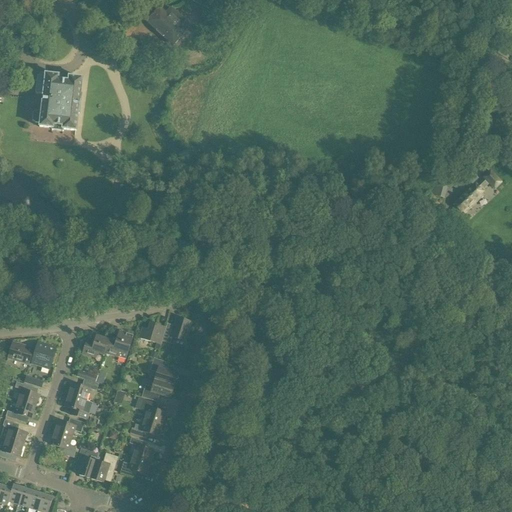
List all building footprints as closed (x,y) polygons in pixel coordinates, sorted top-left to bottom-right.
[(166,14),(159,8),(146,22),(173,47),(186,32),(180,27),(185,22),(171,8),(166,14)] [(58,79),(58,76),(45,75),(45,77),(38,76),(37,77),(35,92),(36,94),(43,95),(41,112),(37,111),(33,114),(32,121),(35,123),(40,124),(39,127),(53,129),(54,124),(63,125),(62,130),(76,132),(79,104),(80,104),(81,96),(80,96),(82,79),(69,77),(69,80),(58,79)] [(495,189),(501,183),(490,172),(484,178),(495,189)] [(481,192),(485,188),(482,185),(478,188),(476,186),(455,206),(461,212),(462,212),(465,215),(484,196),(481,193),(482,192),(481,192)] [(185,342),(191,323),(176,318),(172,331),(166,329),(162,342),(173,345),(174,339),(185,342)] [(161,345),(162,342),(166,329),(165,329),(166,328),(150,324),(148,331),(143,329),(140,338),(161,345)] [(126,360),(133,336),(119,332),(117,340),(109,338),(109,340),(104,353),(105,354),(126,360)] [(104,353),(109,340),(96,336),(94,343),(87,340),(83,354),(95,358),(97,354),(104,356),(105,354),(104,353)] [(29,365),(34,349),(13,343),(8,359),(29,365)] [(49,370),(56,349),(38,343),(32,364),(49,370)] [(174,386),(178,375),(165,371),(168,363),(156,359),(154,359),(150,371),(157,373),(155,380),(174,386)] [(42,388),(44,382),(26,376),(24,383),(42,388)] [(96,391),(98,384),(85,380),(83,387),(72,384),(69,396),(86,401),(89,389),(96,391)] [(170,398),(174,386),(155,380),(152,388),(145,386),(142,398),(155,402),(158,394),(170,398)] [(35,407),(39,396),(28,392),(30,387),(17,383),(15,388),(22,390),(18,402),(35,407)] [(121,405),(125,394),(118,391),(115,403),(121,405)] [(65,408),(72,410),(70,415),(87,420),(90,411),(84,409),(86,401),(69,396),(65,408)] [(162,425),(166,413),(155,410),(156,404),(138,399),(135,408),(147,412),(145,420),(162,425)] [(31,420),(35,407),(18,402),(15,414),(7,412),(6,417),(19,421),(20,416),(31,420)] [(81,433),(84,423),(71,419),(69,425),(59,421),(55,434),(72,439),(74,431),(81,433)] [(158,437),(162,425),(145,420),(143,427),(136,425),(134,429),(132,429),(130,434),(145,439),(147,434),(158,437)] [(23,446),(27,434),(16,430),(18,425),(5,421),(3,426),(4,427),(1,438),(6,440),(23,446)] [(73,458),(77,448),(70,446),(72,439),(55,434),(51,445),(62,449),(60,454),(73,458)] [(150,463),(154,451),(143,448),(144,442),(131,438),(130,444),(137,446),(133,458),(150,463)] [(19,458),(23,446),(6,440),(2,452),(0,451),(0,457),(7,459),(8,454),(19,458)] [(96,462),(98,455),(81,450),(77,461),(82,463),(78,475),(90,479),(96,462)] [(114,472),(118,458),(106,454),(103,464),(96,462),(90,479),(102,483),(106,470),(114,472)] [(146,475),(150,463),(133,458),(131,465),(124,463),(120,473),(133,477),(135,472),(146,475)] [(18,505),(23,489),(13,485),(12,489),(8,502),(9,502),(18,505)] [(0,503),(7,506),(9,502),(8,502),(12,489),(3,486),(0,495),(0,503)] [(28,508),(33,492),(23,489),(18,505),(28,508)] [(38,511),(43,495),(33,492),(28,508),(38,511)] [(39,511),(48,511),(53,498),(43,495),(38,511),(39,511)]
